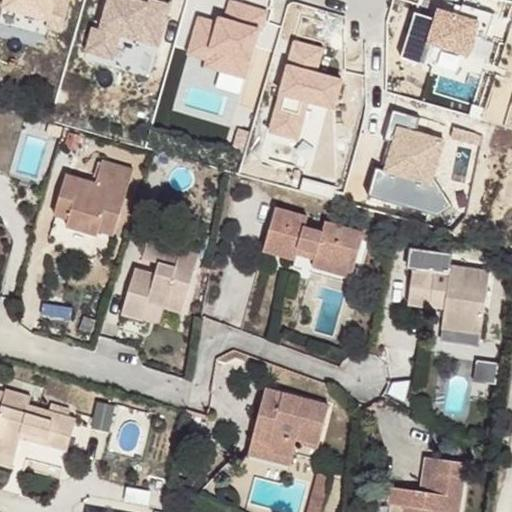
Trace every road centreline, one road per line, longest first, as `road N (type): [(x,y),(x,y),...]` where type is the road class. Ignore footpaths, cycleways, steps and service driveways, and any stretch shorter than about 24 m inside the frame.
road 1 (unknown): [(0,324),(26,225),(13,201),(0,196)]
road 2 (unknown): [(97,370),(140,240)]
